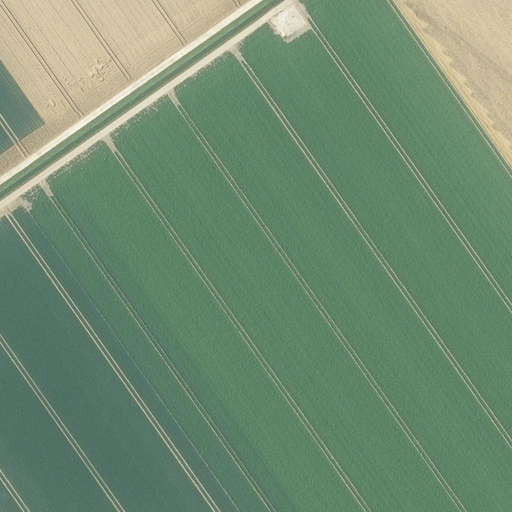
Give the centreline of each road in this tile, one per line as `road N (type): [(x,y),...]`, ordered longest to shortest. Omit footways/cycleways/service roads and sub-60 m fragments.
road 1 (track): [(0,203),(268,14)]
road 2 (track): [(0,179),(254,0)]
